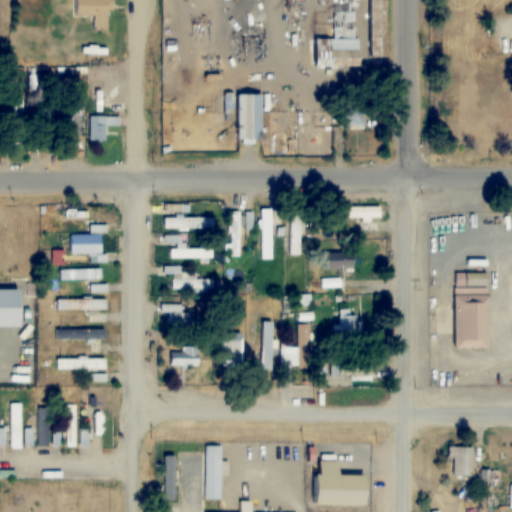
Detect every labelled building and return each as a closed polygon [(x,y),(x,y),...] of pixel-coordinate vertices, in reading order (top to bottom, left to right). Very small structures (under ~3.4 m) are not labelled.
[(113,0),(70,0),(71,15),(93,16),(93,30),(107,30),(107,10),(114,10),(113,0)] [(369,0),(370,57),(388,56),(387,0),(369,0)] [(316,39),(317,65),(357,65),(357,9),(333,10),(333,39),(316,39)] [(121,82),(109,74),(88,102),(100,111),(121,82)] [(262,141),(262,94),(238,94),(238,141),(262,141)] [(52,140),(52,106),(43,106),(43,140),(52,140)] [(346,109),(346,125),(362,125),(362,109),(346,109)] [(88,116),(88,141),(106,141),(106,125),(119,125),(119,116),(88,116)] [(35,140),(28,127),(12,136),(19,148),(35,140)] [(162,217),(162,228),(213,229),(213,218),(183,217),(183,209),(175,209),(175,217),(162,217)] [(260,209),(260,224),(271,224),(271,209),(260,209)] [(511,211),(444,212),(444,262),(467,262),(467,233),(511,232),(511,211)] [(240,256),(240,212),(227,212),(227,256),(240,256)] [(246,212),(246,228),(254,228),(254,212),(246,212)] [(300,254),(300,212),(287,212),(287,254),(300,254)] [(71,235),(71,254),(103,254),(103,226),(90,226),(90,235),(71,235)] [(183,236),(164,236),(164,246),(170,246),(170,259),(211,259),(211,249),(183,249),(183,236)] [(325,252),(325,270),(355,270),(355,252),(325,252)] [(201,272),(181,272),(181,266),(165,266),(165,289),(213,289),(213,279),(201,279),(201,272)] [(58,269),(58,280),(101,280),(101,269),(58,269)] [(90,286),(90,295),(106,295),(106,286),(90,286)] [(455,288),(455,348),(490,348),(490,288),(455,288)] [(0,326),(21,327),(22,290),(0,289),(0,326)] [(292,306),(310,306),(310,295),(292,295),(292,306)] [(106,300),(54,300),(54,310),(106,310),(106,300)] [(164,328),(211,328),(211,316),(181,316),(181,304),(164,304),(164,328)] [(106,323),(106,314),(81,314),(81,323),(106,323)] [(264,315),(265,343),(274,342),(274,315),(264,315)] [(332,326),(332,341),(359,341),(359,315),(339,315),(339,326),(332,326)] [(311,369),(310,323),(297,324),(297,348),(288,348),(288,369),(311,369)] [(106,340),(106,330),(56,330),(56,340),(106,340)] [(243,364),(242,334),(221,335),(221,364),(243,364)] [(170,366),(198,366),(198,346),(180,346),(180,351),(170,351),(170,366)] [(101,358),(60,358),(60,367),(101,367),(101,358)] [(21,403),(7,403),(7,423),(0,422),(0,446),(21,447),(21,403)] [(103,404),(90,404),(90,446),(103,446),(103,404)] [(54,445),(75,445),(75,405),(54,405),(54,445)] [(34,445),(34,444),(47,444),(48,407),(35,407),(35,429),(26,429),(26,445),(34,445)] [(220,459),(229,459),(229,474),(220,474),(220,496),(206,496),(206,445),(220,445),(220,459)] [(472,476),(472,446),(448,446),(448,458),(453,458),(453,476),(472,476)] [(176,455),(163,455),(163,499),(176,499),(176,455)] [(369,474),(341,474),(341,461),(319,461),(319,504),(369,504),(369,474)] [(237,511),(237,500),(252,500),(252,511),(237,511)]
